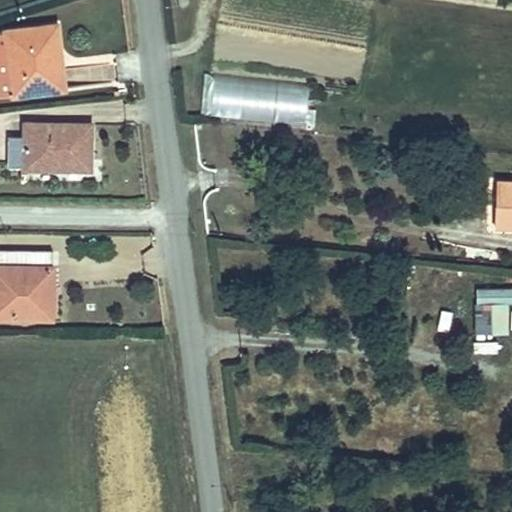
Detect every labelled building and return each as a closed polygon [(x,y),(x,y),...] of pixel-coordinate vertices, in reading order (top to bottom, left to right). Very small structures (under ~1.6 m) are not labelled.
[(0,33),(1,40),(0,40),(0,92),(62,84),(59,62),(50,63),(44,21),(0,27),(0,33)] [(88,80),(113,82),(114,53),(90,51),(88,80)] [(202,118),(308,124),(310,82),(204,76),(202,118)] [(9,131),(7,159),(22,159),(23,163),(87,165),(87,120),(32,119),(33,130),(9,131)] [(511,175),(500,175),(498,214),(511,215),(511,175)] [(0,313),(45,314),(46,283),(53,283),(54,250),(0,248),(0,313)] [(46,283),(45,314),(53,315),(53,283),(46,283)] [(475,331),(511,333),(511,314),(511,286),(477,284),(475,331)]
